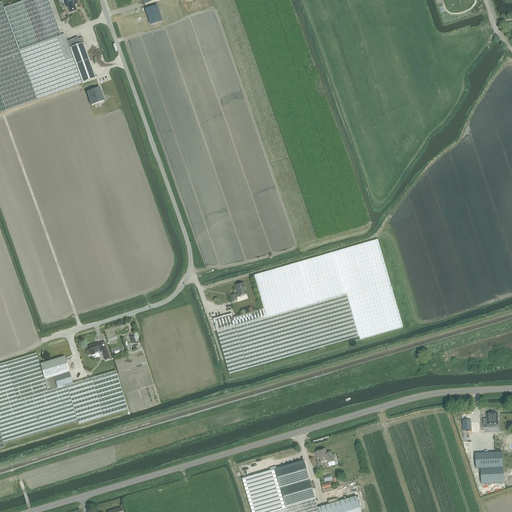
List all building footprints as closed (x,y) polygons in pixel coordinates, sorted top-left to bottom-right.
[(62,35),(48,0),(29,0),(4,9),(19,51),(62,35)] [(66,0),(65,1),(67,8),(68,7),(70,13),(76,10),(75,7),(74,7),(74,5),(77,4),(75,0),(66,0)] [(4,9),(2,2),(0,3),(0,113),(36,100),(19,51),(4,9)] [(157,6),(147,10),(152,25),(162,22),(157,6)] [(62,35),(19,51),(36,100),(82,84),(67,41),(64,34),(62,35)] [(82,84),(96,79),(83,44),(84,43),(82,38),(76,40),(76,38),(67,41),(82,84)] [(92,106),(103,101),(99,89),(87,93),(92,106)] [(378,240),(254,276),(264,309),(266,317),(315,303),(346,294),(390,281),(378,240)] [(390,281),(346,294),(359,336),(360,340),(403,328),(390,281)] [(232,296),(234,302),(237,300),(237,298),(248,295),(244,284),(236,286),(238,294),(236,295),(232,296)] [(258,311),(231,318),(247,369),(356,337),(359,336),(346,294),(315,303),(266,317),(264,309),(258,311)] [(230,315),(212,320),(229,374),(247,369),(231,318),(230,315)] [(130,337),(132,344),(136,343),(135,340),(139,339),(137,333),(134,334),(135,336),(133,337),(133,336),(130,337)] [(86,352),(87,356),(88,356),(91,355),(91,356),(102,352),(103,356),(108,354),(106,348),(102,349),(100,344),(95,345),(88,347),(89,350),(87,351),(86,352)] [(50,358),(50,357),(50,355),(49,354),(48,353),(46,352),(45,352),(43,353),(42,354),(42,355),(41,357),(42,358),(42,359),(43,360),(45,361),(46,361),(48,360),(49,359),(50,358)] [(40,365),(36,353),(0,364),(0,448),(5,447),(3,443),(77,421),(78,425),(127,410),(115,371),(72,384),(57,388),(54,377),(44,380),(40,365)] [(64,357),(40,365),(44,380),(54,377),(57,388),(72,384),(64,357)] [(487,419),(483,419),(483,428),(488,428),(488,425),(498,425),(498,414),(494,414),(491,414),(487,414),(487,419)] [(471,430),(471,420),(462,421),(463,431),(471,430)] [(480,432),(479,422),(471,422),(471,432),(480,432)] [(325,450),(315,453),(317,459),(319,458),(321,464),(328,462),(328,463),(335,462),(332,452),(327,454),(325,450)] [(502,453),(475,454),(476,469),(480,469),(481,484),(504,483),(502,453)] [(304,461),(275,470),(287,509),(315,500),(304,461)] [(275,470),(242,480),(251,511),(275,511),(287,509),(275,470)] [(318,509),(319,511),(360,511),(357,497),(318,509)] [(315,511),(312,502),(280,511),(315,511)]
